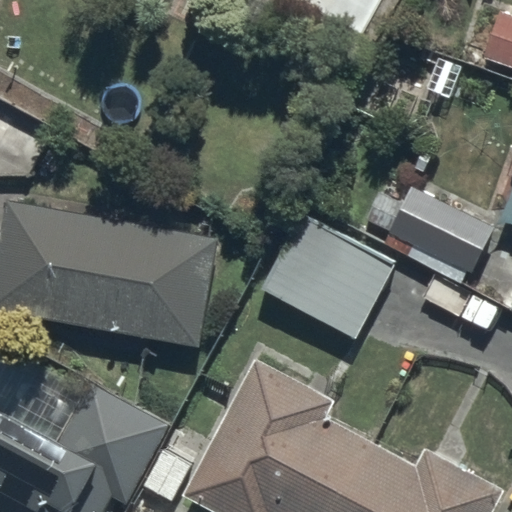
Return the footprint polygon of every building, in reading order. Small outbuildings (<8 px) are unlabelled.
[(511,17),(504,15),(502,21),(484,15),(473,46),(486,51),(483,59),(511,69),(511,17)] [(412,189),(391,237),(474,276),(497,229),(412,189)] [(511,225),(511,189),(501,221),(511,225)] [(219,238),(7,202),(0,250),(0,315),(202,346),(219,238)] [(356,342),(397,266),(311,217),(269,295),(356,342)] [(338,405),(256,363),(185,500),(208,511),(500,511),(510,495),(422,450),(413,466),(329,423),(338,405)] [(62,449),(0,414),(0,511),(105,511),(111,500),(129,510),(174,424),(96,384),(62,449)]
